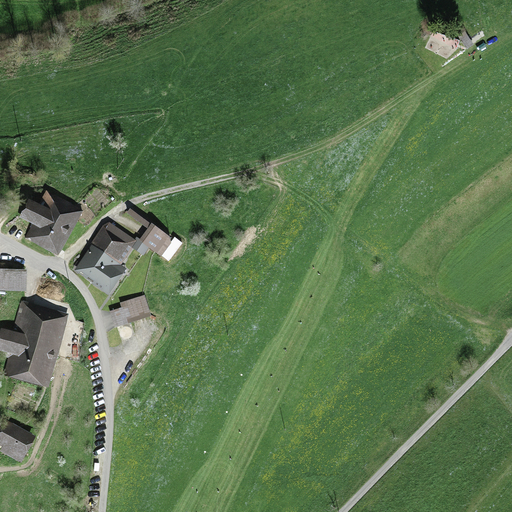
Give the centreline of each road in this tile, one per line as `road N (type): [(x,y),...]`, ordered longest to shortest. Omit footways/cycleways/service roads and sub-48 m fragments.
road 1 (track): [(511,330),(417,292),(295,193),(245,172),(330,142),(495,37)]
road 2 (unclassified): [(0,235),(71,275),(98,319),(109,404),(102,511)]
road 3 (unclassified): [(343,511),(511,339)]
road 4 (track): [(57,266),(119,208),(245,172)]
